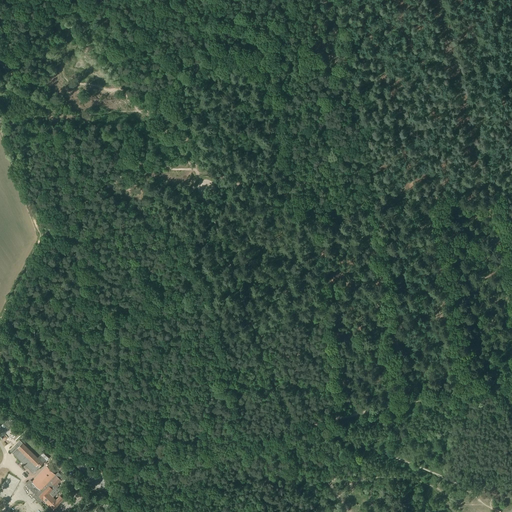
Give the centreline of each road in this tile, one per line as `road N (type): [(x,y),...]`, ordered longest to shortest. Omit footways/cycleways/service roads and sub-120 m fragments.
road 1 (track): [(511,181),(373,197),(326,0)]
road 2 (track): [(287,429),(196,172)]
road 3 (track): [(349,511),(324,479),(276,473),(173,482),(107,474)]
road 4 (track): [(316,207),(337,418)]
road 5 (track): [(511,191),(316,207)]
road 6 (track): [(467,386),(435,198)]
road 7 (unclassified): [(0,394),(136,511)]
road 8 (track): [(337,418),(511,375)]
road 9 (track): [(125,470),(287,429)]
road 10 (track): [(206,187),(308,172),(337,184)]
road 11 (track): [(324,479),(392,476),(446,496)]
road 12 (track): [(39,238),(133,163)]
